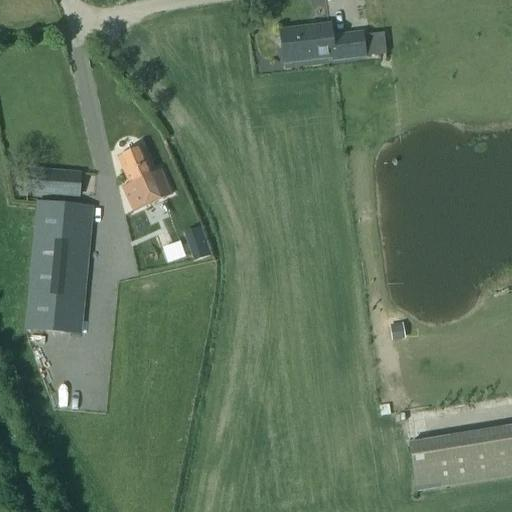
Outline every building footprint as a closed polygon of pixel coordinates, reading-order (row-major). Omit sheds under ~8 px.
[(328,28),(278,33),(282,65),(331,60),(331,63),(363,59),(360,35),(329,39),(328,28)] [(373,122),(376,104),(362,102),(360,119),(373,122)] [(511,206),(413,220),(416,247),(469,240),(470,242),(511,235),(511,132),(507,133),(498,138),(499,147),(489,148),(492,136),(443,142),(445,154),(425,150),(399,162),(399,166),(406,182),(511,168),(511,175),(506,176),(511,188),(511,206)] [(140,148),(115,159),(127,185),(120,188),(131,215),(171,197),(160,172),(152,175),(140,148)] [(27,172),(26,195),(67,198),(68,175),(27,172)] [(34,207),(24,333),(80,337),(90,211),(34,207)] [(185,208),(138,227),(153,266),(169,260),(171,264),(202,252),(185,208)] [(511,380),(511,245),(423,254),(435,388),(511,380)] [(154,298),(111,297),(111,315),(185,318),(186,299),(198,300),(199,283),(155,281),(154,298)] [(429,444),(409,448),(417,496),(437,492),(429,444)]
